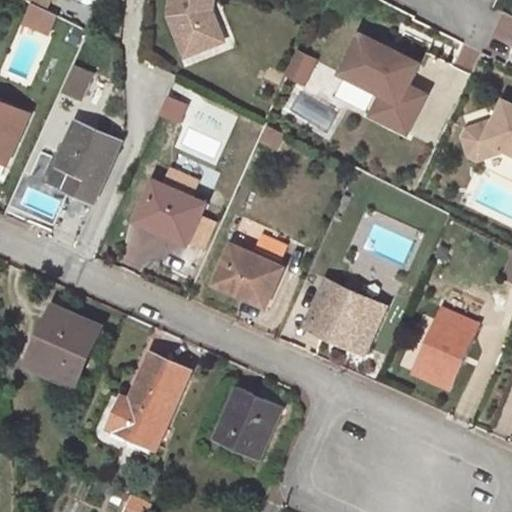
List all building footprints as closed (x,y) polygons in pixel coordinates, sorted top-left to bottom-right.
[(27,0),(47,10),(51,0),(27,0)] [(214,2),(214,0),(172,0),(170,15),(185,56),(209,47),(203,32),(219,26),(213,10),(210,9),(211,1),(214,2)] [(225,41),(219,26),(203,32),(209,47),(225,41)] [(421,63),(362,33),(342,73),(382,93),(377,102),(396,111),(389,124),(407,133),(427,95),(409,86),(421,63)] [(283,75),(304,85),(317,58),(296,48),(283,75)] [(76,66),(70,80),(84,86),(91,72),(76,66)] [(84,86),(70,80),(66,90),(82,98),(87,87),(84,86)] [(356,102),(361,88),(340,81),(335,95),(356,102)] [(511,104),(506,101),(496,120),(468,129),(464,137),(470,156),(478,158),(507,150),(511,152),(511,104)] [(0,165),(5,168),(29,116),(0,102),(0,165)] [(396,111),(377,102),(371,115),(389,124),(396,111)] [(64,189),(94,202),(122,142),(77,122),(63,155),(76,161),(72,171),(64,189)] [(72,171),(76,161),(63,155),(58,165),(72,171)] [(165,185),(155,181),(138,218),(154,226),(153,228),(177,238),(179,233),(191,239),(206,204),(190,196),(197,182),(172,171),(165,185)] [(189,244),(191,239),(179,233),(177,238),(189,244)] [(284,268),(233,245),(216,284),(267,306),(284,268)] [(511,281),(511,257),(503,277),(511,281)] [(386,309),(326,282),(307,324),(367,351),(386,309)] [(479,325),(444,308),(415,372),(450,389),(479,325)] [(57,311),(33,364),(74,382),(98,329),(57,311)] [(157,447),(191,371),(152,354),(131,401),(128,409),(118,405),(109,426),(157,447)] [(238,386),(214,440),(261,460),(285,407),(238,386)] [(122,397),(118,405),(128,409),(131,401),(122,397)] [(128,494),(121,511),(146,511),(150,501),(128,494)]
